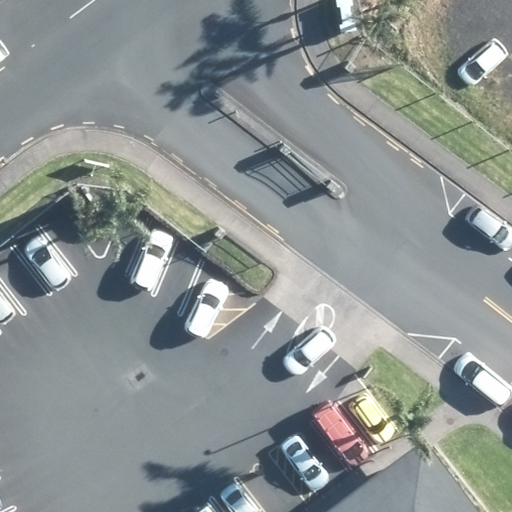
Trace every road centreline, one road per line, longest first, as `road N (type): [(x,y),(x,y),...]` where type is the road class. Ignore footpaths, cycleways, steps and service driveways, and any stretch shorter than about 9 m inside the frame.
road 1 (unclassified): [(511,332),(97,0)]
road 2 (unclassified): [(95,0),(0,75)]
